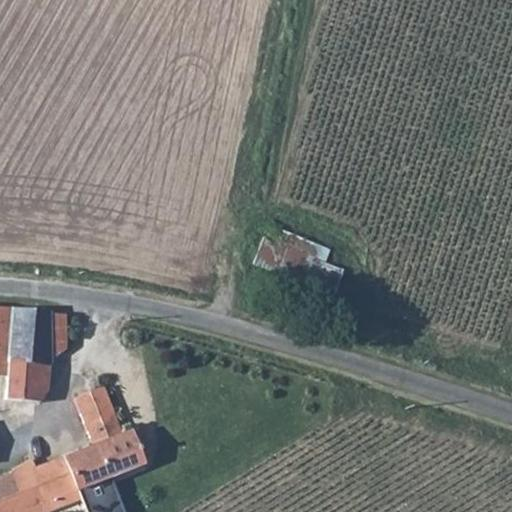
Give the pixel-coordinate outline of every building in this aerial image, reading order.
[(323,263),(328,249),(304,242),(290,285),(332,298),(342,269),(323,263)] [(0,361),(36,365),(40,319),(0,314),(0,361)] [(52,356),(56,320),(40,319),(36,365),(52,356)] [(0,403),(23,408),(33,400),(36,365),(0,361),(0,403)] [(62,401),(72,422),(100,410),(88,390),(62,401)] [(0,511),(29,511),(118,473),(103,437),(111,434),(100,410),(72,422),(83,445),(25,470),(11,482),(15,491),(0,498),(0,511)] [(103,437),(118,473),(139,464),(124,429),(111,434),(103,437)]
